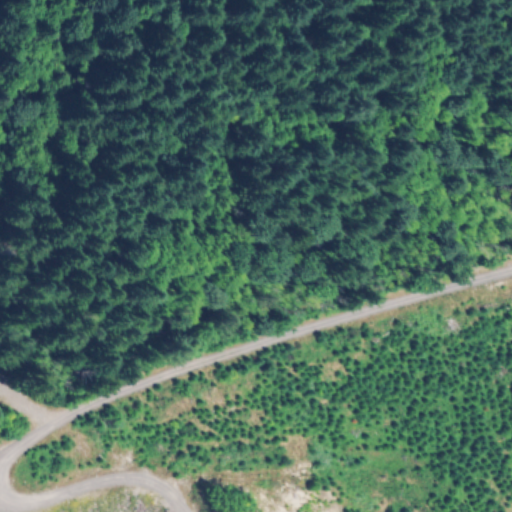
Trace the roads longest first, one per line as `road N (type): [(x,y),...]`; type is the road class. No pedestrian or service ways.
road 1 (track): [(511,270),(182,367),(79,410),(0,458)]
road 2 (track): [(175,511),(149,483),(122,478),(17,505),(0,496)]
